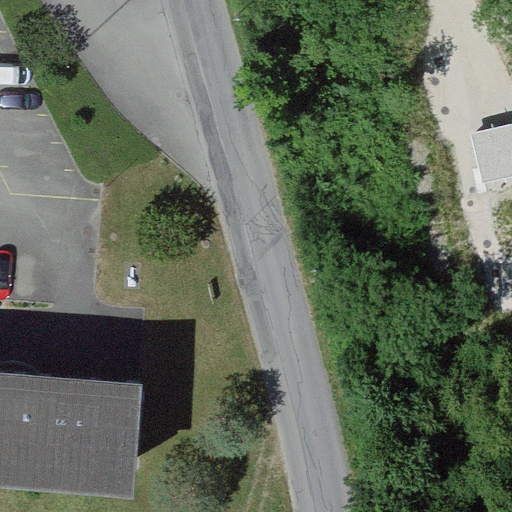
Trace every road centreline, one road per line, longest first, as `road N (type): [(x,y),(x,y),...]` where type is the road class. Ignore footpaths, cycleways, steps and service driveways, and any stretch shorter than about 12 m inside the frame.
road 1 (residential): [(191,0),(324,511)]
road 2 (track): [(455,0),(496,117)]
